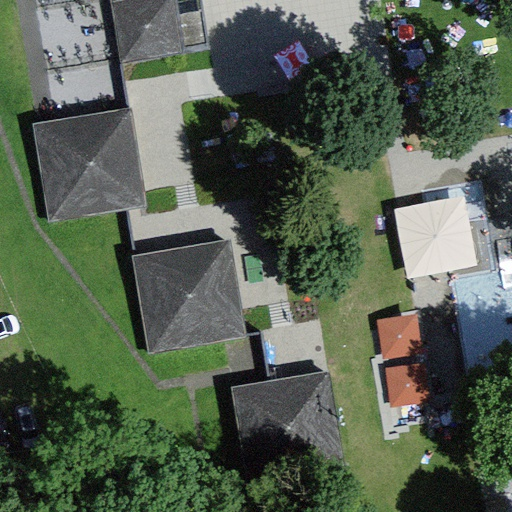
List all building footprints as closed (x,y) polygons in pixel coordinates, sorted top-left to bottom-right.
[(203,58),(193,0),(110,0),(122,71),(203,58)] [(137,210),(124,119),(34,132),(47,223),(137,210)] [(511,133),(435,138),(442,250),(422,252),(426,312),(388,314),(389,337),(418,335),(420,373),(435,372),(438,414),(462,413),(459,373),(511,369),(511,133)] [(223,247),(134,262),(150,355),(239,340),(223,247)] [(331,379),(236,395),(249,474),(344,458),(331,379)]
